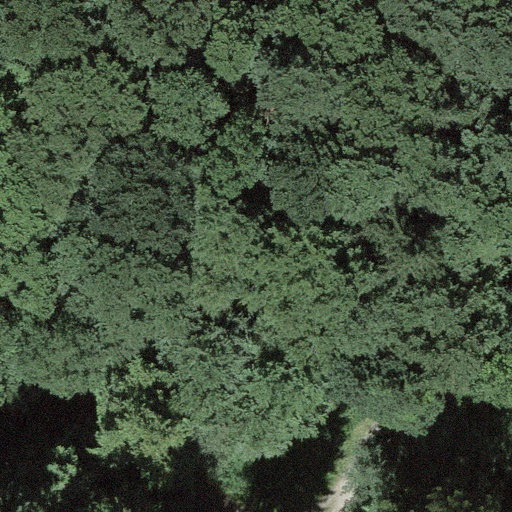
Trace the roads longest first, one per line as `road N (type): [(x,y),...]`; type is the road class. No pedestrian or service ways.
road 1 (track): [(0,238),(28,324),(107,410),(229,511)]
road 2 (track): [(347,511),(354,488),(464,355),(511,346)]
